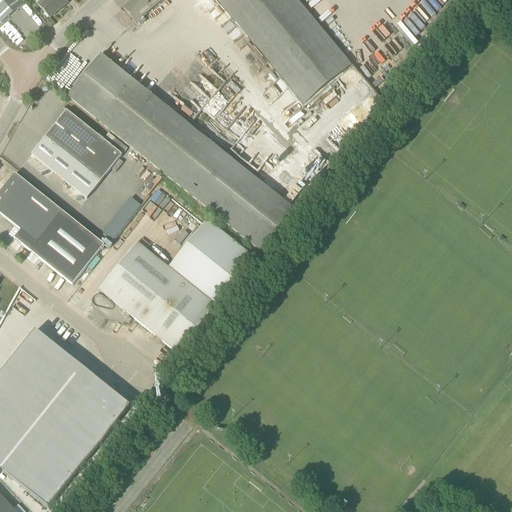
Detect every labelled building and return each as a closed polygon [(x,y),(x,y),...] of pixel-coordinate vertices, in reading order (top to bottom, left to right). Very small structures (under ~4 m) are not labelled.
[(26,4),(21,0),(0,0),(0,20),(3,24),(26,4)] [(41,0),(37,4),(50,19),(69,3),(65,0),(41,0)] [(133,0),(123,9),(128,15),(126,16),(131,21),(132,20),(136,24),(164,0),(133,0)] [(352,66),(296,0),(222,0),(220,2),(304,105),(352,66)] [(294,212),(137,85),(101,57),(68,98),(261,253),(294,212)] [(107,144),(73,117),(74,115),(64,109),(52,129),(53,129),(32,156),(87,200),(122,156),(107,144)] [(104,247),(62,213),(15,175),(0,193),(0,215),(20,231),(14,240),(72,286),(104,247)] [(169,269),(216,307),(254,260),(207,222),(169,269)] [(216,307),(169,269),(138,244),(99,292),(108,298),(131,317),(178,355),(216,307)] [(131,317),(108,298),(106,300),(103,297),(102,297),(101,296),(100,296),(99,296),(98,297),(97,297),(96,297),(95,298),(94,299),(94,300),(93,301),(93,302),(93,303),(93,304),(94,305),(94,306),(95,307),(96,308),(97,309),(98,309),(109,312),(110,319),(130,324),(132,321),(130,319),(131,317)] [(43,329),(0,373),(0,470),(37,507),(129,414),(100,385),(86,400),(65,379),(79,364),(43,329)] [(166,402),(170,397),(162,391),(158,396),(166,402)] [(0,511),(15,511),(0,495),(0,511)]
